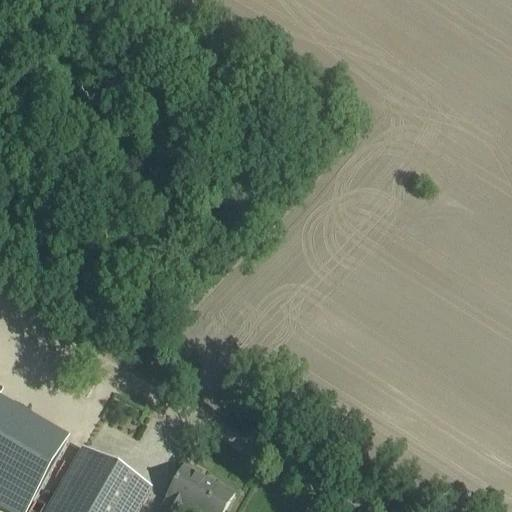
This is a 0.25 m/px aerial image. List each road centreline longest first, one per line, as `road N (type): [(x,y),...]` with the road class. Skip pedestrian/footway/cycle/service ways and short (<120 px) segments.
road 1 (track): [(66,0),(237,98),(260,124),(261,162),(169,268),(150,277),(124,273),(0,206)]
road 2 (unclassified): [(364,511),(0,303)]
